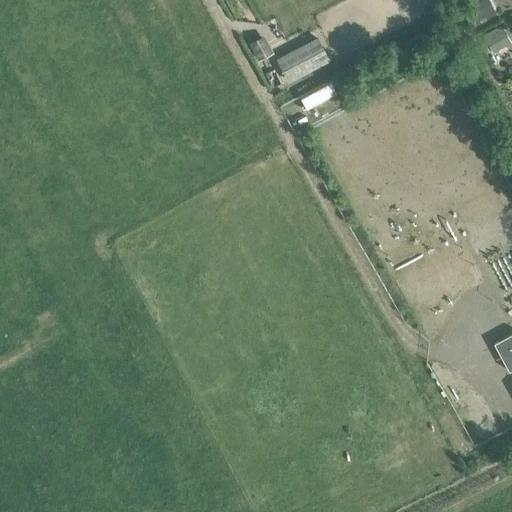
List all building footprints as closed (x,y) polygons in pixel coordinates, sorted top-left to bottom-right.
[(471,9),(466,12),(474,27),(493,16),(484,0),(470,8),(471,9)] [(483,37),(493,53),(508,45),(499,28),(483,37)] [(274,53),(264,34),(249,42),(259,61),(274,53)] [(277,60),(288,81),(330,60),(319,38),(277,60)] [(336,92),(330,81),(301,97),(306,108),(336,92)] [(511,331),(502,337),(493,342),(508,371),(511,368),(511,331)]
